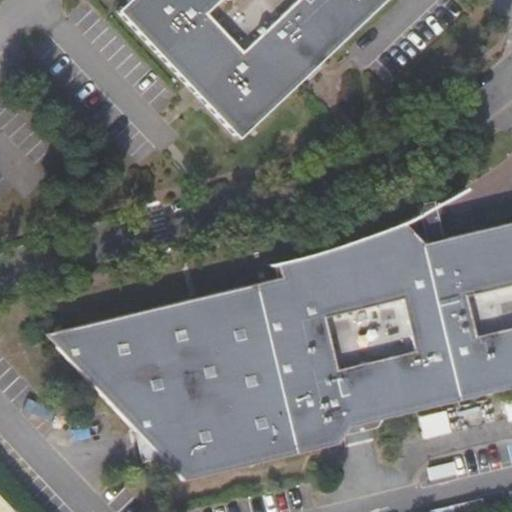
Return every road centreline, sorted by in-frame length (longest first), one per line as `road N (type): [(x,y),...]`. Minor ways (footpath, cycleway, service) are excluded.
road 1 (unclassified): [(511,76),(400,153),(274,199),(0,279)]
road 2 (residential): [(511,4),(28,0),(0,24)]
